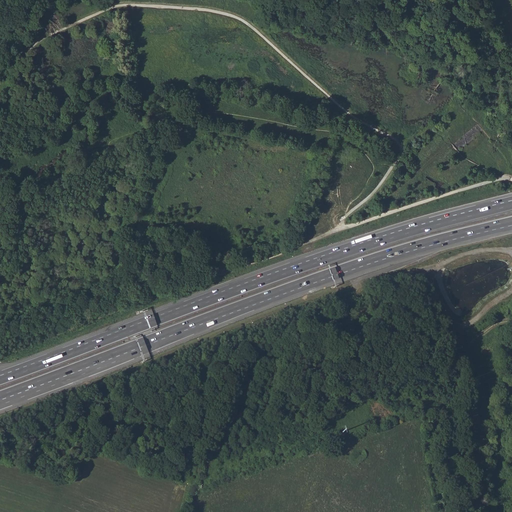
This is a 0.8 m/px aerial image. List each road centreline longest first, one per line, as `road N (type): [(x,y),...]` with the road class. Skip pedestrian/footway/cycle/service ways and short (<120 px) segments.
road 1 (motorway): [(0,400),(310,281),(511,222)]
road 2 (motorway): [(511,204),(328,257),(0,379)]
road 3 (track): [(401,153),(405,147),(353,117),(249,24),(207,10),(119,6),(45,37),(0,83)]
road 4 (track): [(344,228),(0,355)]
road 5 (track): [(511,180),(344,228)]
